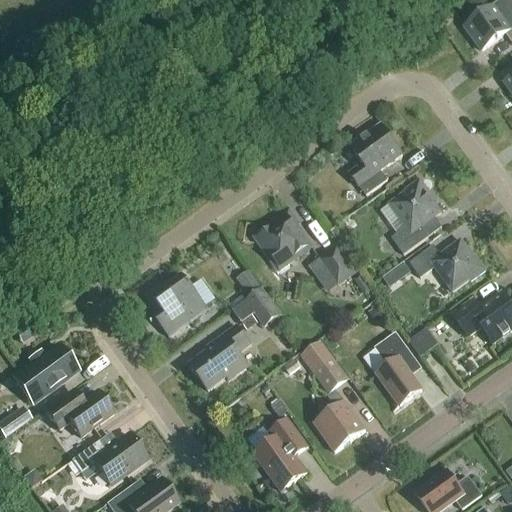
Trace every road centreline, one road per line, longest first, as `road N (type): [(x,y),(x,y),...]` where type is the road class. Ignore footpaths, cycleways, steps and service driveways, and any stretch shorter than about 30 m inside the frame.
road 1 (residential): [(233,511),(109,336),(105,316),(113,300),(394,87),(417,86),(440,98),(511,200)]
road 2 (residential): [(360,487),(511,379)]
